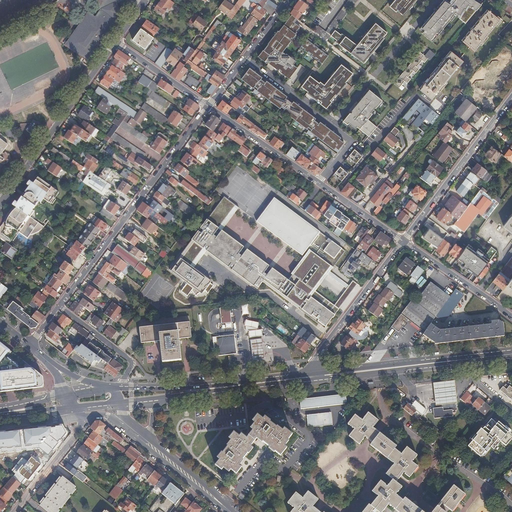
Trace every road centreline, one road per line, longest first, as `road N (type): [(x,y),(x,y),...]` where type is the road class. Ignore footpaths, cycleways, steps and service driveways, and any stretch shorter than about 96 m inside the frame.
road 1 (residential): [(208,105),(59,306)]
road 2 (primary): [(316,373),(116,387)]
road 3 (residential): [(4,198),(114,40)]
road 4 (residential): [(244,57),(350,139),(317,180)]
road 5 (residential): [(511,95),(403,240)]
road 6 (primary): [(155,398),(316,378)]
road 7 (residential): [(403,240),(320,350),(316,373)]
road 8 (primary): [(316,378),(452,360)]
road 9 (primary): [(452,360),(316,373)]
road 10 (residential): [(317,180),(208,105)]
road 11 (residential): [(511,316),(403,240)]
road 12 (residential): [(116,387),(131,361),(59,306)]
